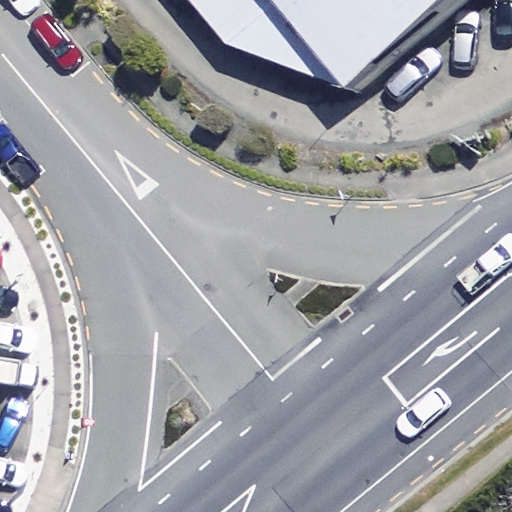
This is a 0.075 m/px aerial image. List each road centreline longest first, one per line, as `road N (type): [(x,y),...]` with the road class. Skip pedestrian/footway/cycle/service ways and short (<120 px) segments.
road 1 (unclassified): [(0,51),(326,444)]
road 2 (trunk): [(326,444),(511,286)]
